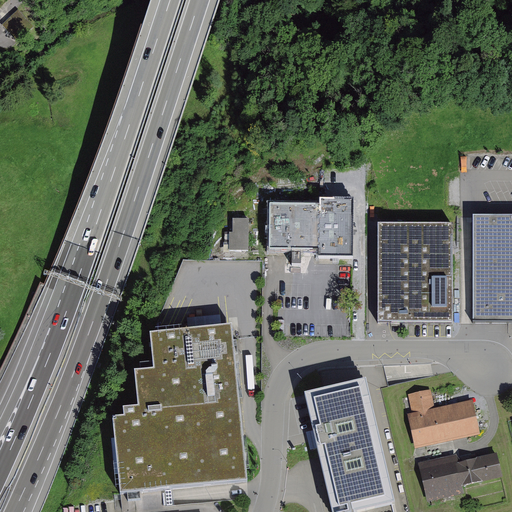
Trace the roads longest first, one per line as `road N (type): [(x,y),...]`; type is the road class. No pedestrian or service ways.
road 1 (motorway): [(17,511),(98,307),(200,0)]
road 2 (unclassified): [(265,511),(276,390),(299,359),(442,349),(488,369)]
road 3 (motorway): [(170,0),(66,310)]
road 4 (motorway): [(66,310),(0,475)]
road 5 (motorway): [(66,310),(0,435)]
